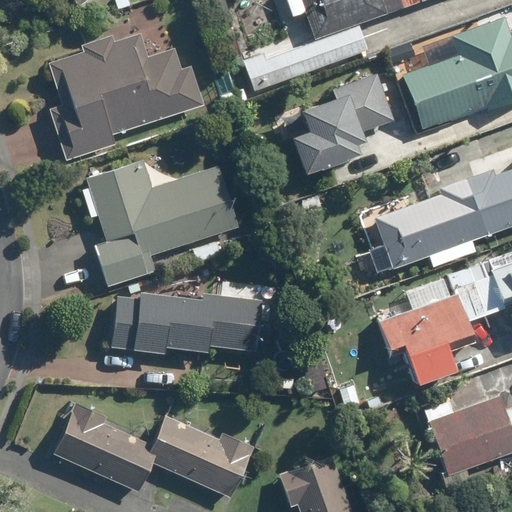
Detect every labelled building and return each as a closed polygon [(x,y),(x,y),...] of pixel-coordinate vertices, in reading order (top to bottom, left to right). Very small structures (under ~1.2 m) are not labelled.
[(222,0),(203,0),(212,26),(230,20),(222,0)] [(396,0),(298,0),(311,37),(399,6),(396,0)] [(499,14),(448,33),(454,52),(399,72),(418,126),(482,102),(489,122),(511,113),(511,47),(507,33),(499,14)] [(262,53),(242,60),(253,90),(367,49),(359,26),(265,59),(262,53)] [(63,105),(48,110),(64,160),(115,143),(112,135),(203,105),(191,66),(181,70),(175,48),(147,57),(139,34),(114,42),(112,36),(80,46),(83,53),(49,64),(63,105)] [(388,120),(374,74),(328,88),(331,97),(294,108),(301,129),(283,135),(294,171),(350,153),(347,143),(358,140),(355,130),(388,120)] [(220,96),(225,114),(239,109),(233,91),(220,96)] [(511,161),(467,178),(487,234),(511,225),(511,161)] [(98,214),(106,242),(95,246),(107,287),(155,272),(150,253),(236,227),(217,167),(153,186),(145,162),(87,179),(90,189),(82,192),(90,217),(98,214)] [(327,169),(309,175),(314,188),(332,182),(327,169)] [(439,194),(373,218),(382,244),(389,266),(486,231),(467,178),(438,188),(439,194)] [(214,241),(193,248),(198,264),(220,255),(214,241)] [(501,303),(511,298),(511,259),(488,268),(501,303)] [(482,263),(448,274),(464,319),(501,306),(490,275),(486,276),(482,263)] [(200,300),(148,294),(149,284),(141,283),(139,300),(116,297),(110,347),(163,354),(165,347),(207,352),(208,346),(253,351),(259,299),(201,293),(200,300)] [(470,340),(452,291),(409,308),(376,320),(388,354),(401,349),(412,379),(451,365),(446,349),(470,340)] [(351,384),(330,392),(338,411),(359,404),(351,384)] [(511,408),(503,412),(498,397),(452,413),(448,402),(425,409),(448,476),(442,478),(444,487),(469,478),(466,468),(511,452),(511,408)] [(102,423),(106,416),(75,402),(52,454),(132,489),(151,445),(102,423)] [(151,445),(132,489),(136,491),(149,462),(230,498),(252,448),(221,434),(218,440),(164,417),(151,445)] [(350,511),(330,458),(279,476),(290,506),(297,504),(299,511),(350,511)]
